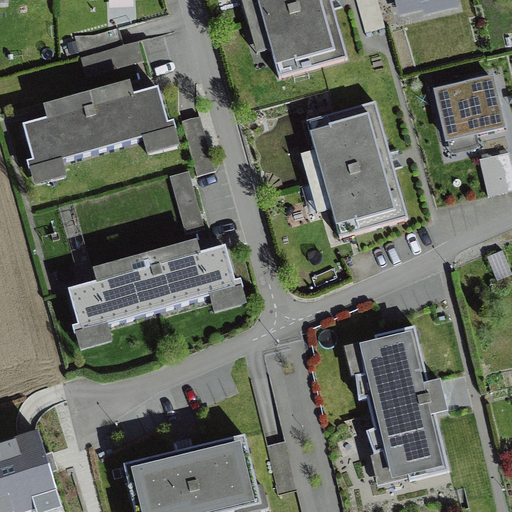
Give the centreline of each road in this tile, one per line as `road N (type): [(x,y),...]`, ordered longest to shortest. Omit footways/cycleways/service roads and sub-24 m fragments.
road 1 (residential): [(285,328),(188,0)]
road 2 (residential): [(492,511),(432,260)]
road 3 (residential): [(285,328),(89,411)]
road 4 (residential): [(432,260),(285,328)]
